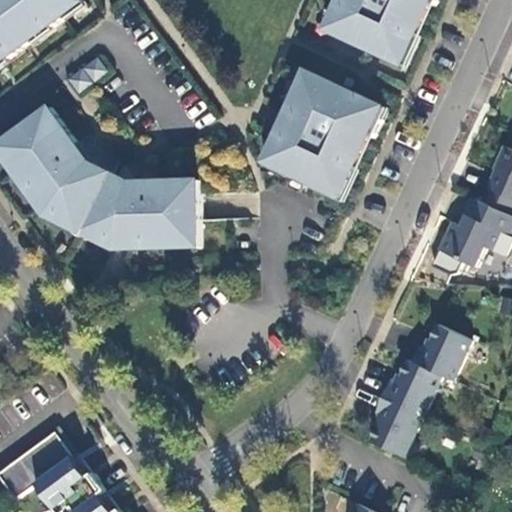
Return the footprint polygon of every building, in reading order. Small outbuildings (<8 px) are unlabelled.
[(0,0),(0,60),(7,55),(10,60),(34,43),(30,38),(50,23),(54,28),(67,19),(63,14),(82,0),(0,0)] [(352,0),(350,5),(344,2),(330,32),(405,66),(433,4),(439,7),(442,0),(352,0)] [(99,60),(87,69),(96,81),(108,72),(99,60)] [(275,167),(343,198),(372,137),(378,139),(392,110),(354,92),(352,94),(334,86),(335,84),(307,71),(288,112),(298,117),(304,120),(297,135),(304,138),(302,144),(289,137),(275,167)] [(84,72),(72,81),(81,93),(93,84),(84,72)] [(133,185),(92,165),(89,167),(74,146),(78,143),(53,108),(0,147),(0,151),(8,162),(14,157),(45,200),(42,207),(58,219),(60,214),(115,241),(119,233),(127,237),(125,239),(133,243),(134,243),(187,242),(187,249),(203,249),(202,181),(158,182),(158,188),(133,189),(133,185)] [(289,137),(302,144),(304,138),(297,135),(304,120),(298,117),(289,137)] [(94,164),(78,143),(74,146),(89,167),(92,165),(94,164)] [(486,204),(487,204),(511,215),(511,149),(507,147),(501,161),(503,162),(491,189),(493,191),(492,193),(486,204)] [(14,157),(8,162),(16,172),(39,204),(42,207),(45,200),(14,157)] [(486,204),(477,200),(465,227),(455,223),(439,261),(458,270),(464,267),(467,262),(480,269),(490,248),(498,252),(506,234),(511,237),(511,215),(487,204),(486,204)] [(60,214),(58,219),(82,237),(134,251),(187,249),(187,242),(134,243),(133,243),(125,239),(127,237),(119,233),(115,241),(60,214)] [(416,362),(445,376),(457,381),(475,340),(441,325),(429,351),(423,348),(416,362)] [(386,398),(426,417),(445,376),(416,362),(411,360),(399,386),(393,383),(386,398)] [(385,416),(373,442),(408,458),(426,417),(386,398),(379,413),(385,416)] [(112,494),(99,476),(94,480),(79,460),(61,435),(3,477),(21,502),(42,487),(60,511),(85,511),(107,497),(112,494)] [(84,456),(79,460),(94,480),(99,476),(84,456)] [(125,511),(112,494),(107,497),(117,511),(125,511)] [(117,511),(107,497),(85,511),(117,511)]
